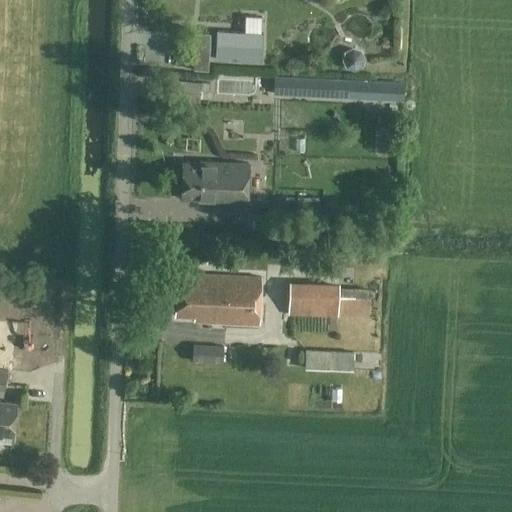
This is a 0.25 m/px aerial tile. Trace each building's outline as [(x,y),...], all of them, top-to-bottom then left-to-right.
[(195,32),(192,70),(207,71),(210,33),(195,32)] [(273,95),(343,98),(344,80),(274,77),(273,95)] [(174,81),(173,100),(197,102),(198,83),(174,81)] [(197,201),(246,203),(248,163),(199,161),(199,163),(182,162),(180,198),(197,199),(197,201)] [(258,325),(260,277),(186,273),(185,277),(176,277),(174,316),(193,317),(192,321),(258,325)] [(288,314),(337,316),(367,317),(368,289),(338,288),(338,286),(289,284),(288,314)] [(222,346),(191,344),(191,362),(221,364),(222,346)] [(353,352),(304,350),(304,369),(353,371),(353,352)] [(0,434),(11,436),(14,404),(0,402),(0,390),(3,391),(5,370),(0,370),(0,434)] [(200,390),(201,400),(221,398),(221,389),(200,390)]
